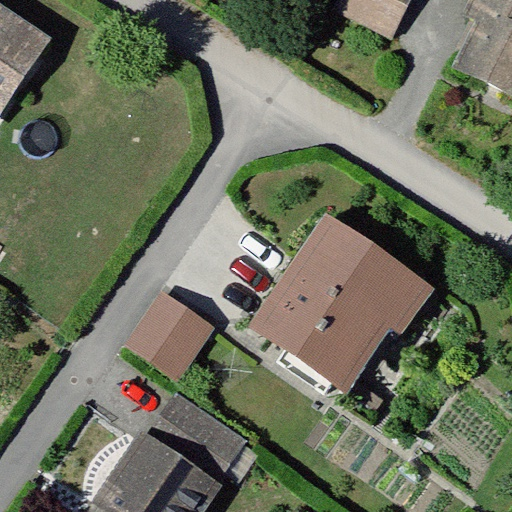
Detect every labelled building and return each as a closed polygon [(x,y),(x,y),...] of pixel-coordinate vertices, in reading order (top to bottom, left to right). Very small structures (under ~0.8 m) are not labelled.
[(359,0),(356,7),(417,41),(440,0),(359,0)] [(511,0),(499,0),(466,74),(511,94),(511,0)] [(0,123),(18,133),(69,39),(0,1),(0,123)] [(345,221),(268,335),(371,405),(449,291),(345,221)] [(183,301),(152,353),(203,385),(235,333),(183,301)] [(196,403),(168,439),(129,509),(126,511),(221,511),(234,488),(247,498),(275,461),(196,403)]
